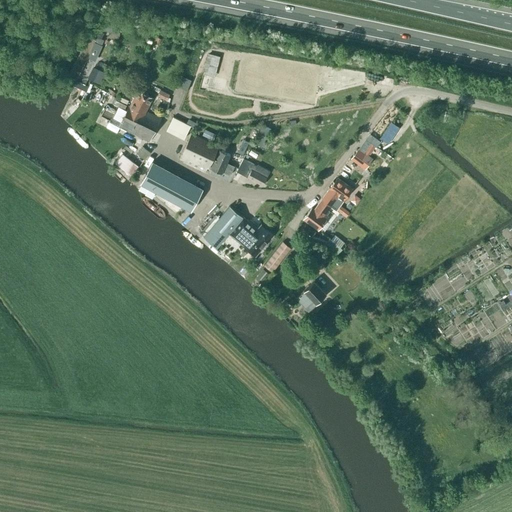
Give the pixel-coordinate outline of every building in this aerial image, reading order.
[(104,19),(101,28),(101,30),(118,34),(120,22),(104,19)] [(93,28),(92,28),(88,36),(95,40),(96,40),(96,41),(99,43),(104,33),(100,31),(101,30),(101,28),(94,25),(93,28)] [(88,36),(70,73),(78,77),(87,58),(95,40),(88,36)] [(93,67),(88,78),(101,84),(106,73),(93,67)] [(134,98),(130,106),(129,106),(121,122),(122,122),(120,126),(150,141),(161,118),(146,111),(153,97),(138,90),(137,91),(127,86),(124,93),(129,96),(129,95),(134,98)] [(170,95),(160,90),(157,96),(167,101),(170,95)] [(118,107),(124,110),(127,105),(117,101),(116,100),(114,105),(118,107)] [(189,126),(173,117),(167,129),(184,137),(189,126)] [(215,132),(206,127),(203,132),(212,137),(215,132)] [(209,167),(218,149),(219,147),(192,133),(179,158),(184,160),(183,162),(205,173),(208,167),(209,168),(209,167)] [(374,137),(370,143),(375,146),(383,152),(387,146),(374,137)] [(370,143),(364,152),(369,155),(375,146),(370,143)] [(151,153),(144,147),(138,155),(145,160),(151,153)] [(231,156),(218,149),(209,167),(211,168),(211,169),(222,174),(231,156)] [(364,152),(363,151),(357,159),(364,163),(369,155),(364,152)] [(138,166),(122,153),(115,163),(130,176),(138,166)] [(257,166),(244,158),(241,164),(240,164),(236,170),(262,185),(270,171),(258,164),(257,166)] [(202,188),(153,161),(141,183),(191,210),(202,188)] [(340,212),(346,217),(350,212),(340,205),(344,199),(352,188),(337,177),(329,188),(322,199),(340,212)] [(337,216),(340,212),(322,199),(314,209),(312,207),(303,219),(318,229),(326,219),(328,221),(334,213),(337,216)] [(274,234),(261,224),(257,229),(230,205),(203,236),(217,247),(229,232),(256,255),(274,234)] [(343,246),(332,236),(325,243),(338,255),(342,250),(341,248),(343,246)] [(291,247),(283,241),(264,265),(272,271),(278,264),(285,254),(291,247)] [(253,268),(248,264),(245,267),(245,268),(240,274),(245,278),(253,268)] [(270,275),(263,269),(256,278),(262,284),(270,275)] [(326,292),(314,279),(296,297),(309,309),(326,292)]
